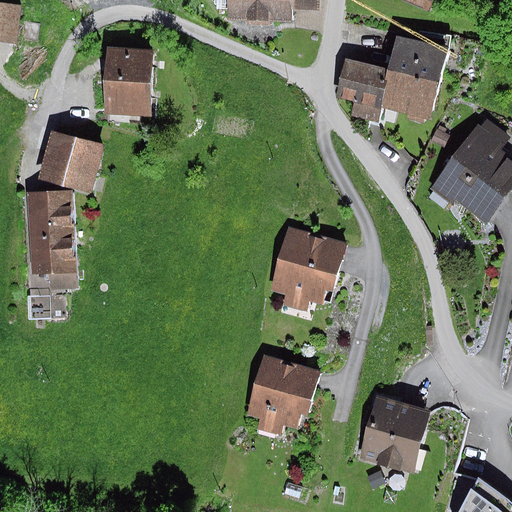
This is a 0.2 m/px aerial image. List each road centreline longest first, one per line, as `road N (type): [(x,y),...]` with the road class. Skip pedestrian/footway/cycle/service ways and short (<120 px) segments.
road 1 (residential): [(324,89),(427,246),(463,364),(511,403)]
road 2 (residential): [(324,89),(161,17),(112,14),(91,21),(68,53),(49,118)]
